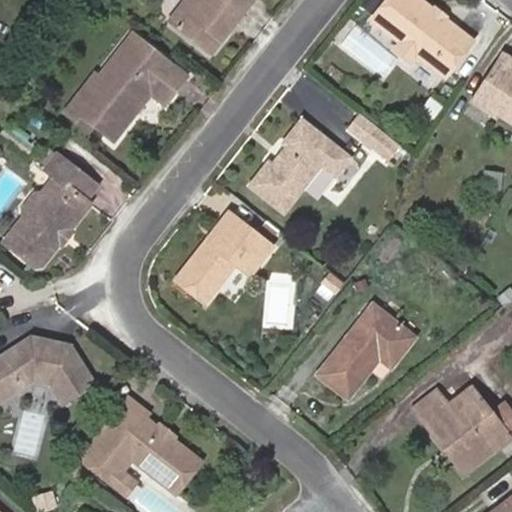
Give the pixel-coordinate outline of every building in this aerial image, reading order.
[(212,54),(254,0),(186,0),(170,20),(212,54)] [(433,14),(434,7),(424,0),(387,0),(374,17),(402,39),(417,51),(445,73),(473,38),(446,17),(439,18),(433,14)] [(439,18),(446,17),(448,16),(434,6),(434,7),(433,14),(439,18)] [(103,81),(77,112),(93,125),(113,141),(136,113),(131,110),(137,102),(142,106),(151,95),(163,105),(187,76),(133,33),(97,76),(103,81)] [(402,39),(396,47),(411,59),(417,51),(402,39)] [(511,66),(511,67),(511,66),(511,58),(503,52),(471,100),(495,116),(497,112),(511,121),(511,66)] [(93,125),(77,112),(103,81),(97,76),(94,74),(64,112),(88,132),(93,125)] [(131,110),(136,113),(142,106),(137,102),(131,110)] [(399,143),(391,137),(360,113),(348,129),(387,158),(399,143)] [(281,160),(277,157),(272,164),(269,161),(249,186),(285,213),(303,189),(322,165),(336,177),(351,157),(302,119),(283,143),(286,145),(281,153),(285,155),(281,160)] [(395,131),(391,137),(399,143),(401,145),(405,139),(395,131)] [(60,242),(60,236),(63,231),(65,230),(71,229),(91,202),(86,199),(97,185),(59,155),(48,170),(57,177),(45,193),(45,200),(35,215),(26,218),(6,243),(35,265),(43,264),(60,242)] [(35,215),(45,200),(45,193),(36,194),(25,208),(26,218),(35,215)] [(211,243),(208,241),(178,279),(208,303),(238,266),(251,276),(273,247),(231,213),(216,231),(219,233),(211,243)] [(63,231),(60,236),(60,242),(63,245),(74,231),(71,229),(65,230),(63,231)] [(268,271),(267,322),(292,322),(292,271),(268,271)] [(373,367),(384,376),(415,337),(375,306),(323,373),(351,395),(373,367)] [(56,346),(42,343),(43,338),(33,336),(0,356),(0,389),(16,380),(20,387),(33,379),(49,383),(62,403),(94,384),(69,344),(57,342),(56,346)] [(43,338),(42,343),(56,346),(57,342),(43,338)] [(0,399),(20,387),(16,380),(0,389),(0,399)] [(452,440),(472,468),(511,437),(511,413),(505,404),(492,414),(472,389),(448,407),(437,391),(415,407),(444,446),(452,440)] [(157,433),(160,429),(145,417),(148,413),(129,397),(82,459),(113,483),(122,471),(132,457),(145,467),(176,491),(200,459),(172,437),(169,442),(157,433)] [(169,442),(172,437),(160,429),(157,433),(169,442)] [(465,473),(472,468),(452,440),(444,446),(465,473)] [(135,481),(122,471),(113,483),(126,493),(135,481)] [(511,511),(511,501),(497,511),(511,511)]
